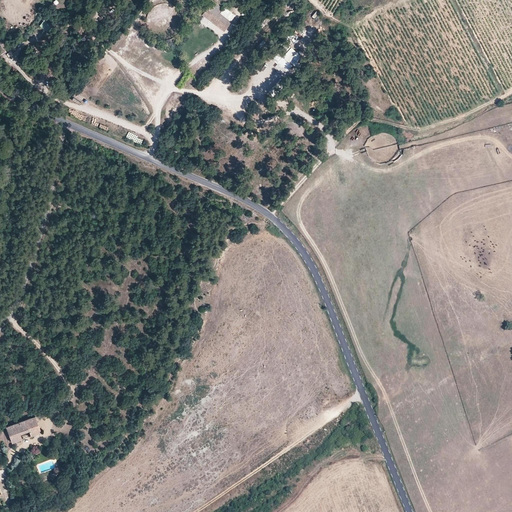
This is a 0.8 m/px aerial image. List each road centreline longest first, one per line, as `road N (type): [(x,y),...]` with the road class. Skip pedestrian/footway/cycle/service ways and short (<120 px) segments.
road 1 (tertiary): [(408,511),(321,286),(285,230),(238,197),(0,89)]
road 2 (track): [(269,216),(351,126),(374,119),(424,129),(511,91)]
road 3 (unknown): [(148,158),(199,65),(232,31)]
